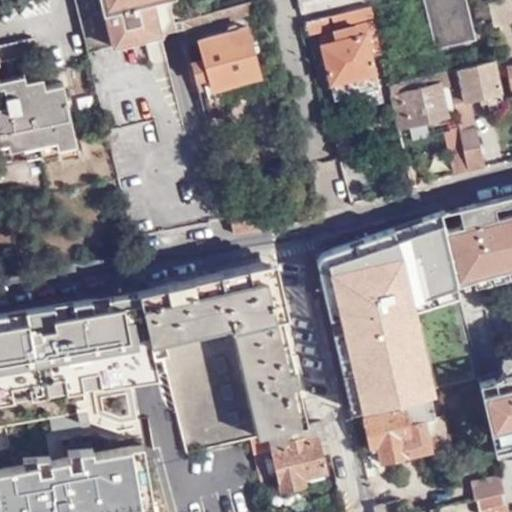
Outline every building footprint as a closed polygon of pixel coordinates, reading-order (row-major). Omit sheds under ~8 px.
[(74,0),(81,23),(105,18),(149,9),(155,35),(161,33),(153,1),(155,0),(74,0)] [(425,0),(437,46),(477,36),(475,31),(439,38),(431,0),(425,0)] [(431,0),(439,38),(475,31),(467,0),(431,0)] [(507,54),(511,53),(511,0),(489,0),(495,25),(501,24),(507,54)] [(252,1),(200,15),(181,19),(189,51),(198,49),(195,36),(200,35),(198,28),(255,11),(252,1)] [(381,54),(370,5),(340,11),(345,25),(332,27),(333,33),(320,36),(335,99),(381,88),(376,72),(373,73),(369,58),(381,54)] [(81,23),(87,52),(155,35),(149,9),(105,18),(81,23)] [(305,21),(308,35),(331,30),(327,15),(305,21)] [(191,61),(195,78),(209,74),(213,87),(261,74),(248,24),(238,26),(237,23),(230,26),(231,29),(200,37),(205,57),(191,61)] [(0,60),(34,54),(30,36),(0,42),(0,141),(5,141),(7,149),(52,139),(55,145),(73,141),(59,80),(41,84),(39,76),(23,79),(20,72),(0,76),(0,60)] [(454,102),(469,98),(487,93),(490,109),(505,105),(497,73),(507,71),(504,57),(485,61),(447,71),(450,85),(454,102)] [(388,85),(397,127),(449,114),(443,86),(450,85),(447,71),(398,83),(388,85)] [(459,128),(475,124),(469,98),(454,102),(459,128)] [(268,133),(285,128),(281,109),(264,113),(268,133)] [(149,123),(109,127),(112,150),(151,146),(149,123)] [(468,171),(486,167),(475,124),(459,128),(463,147),(468,171)] [(333,129),(341,160),(358,155),(350,125),(333,129)] [(455,175),(468,171),(463,147),(449,149),(455,175)] [(320,209),(349,204),(341,158),(312,163),(320,209)] [(234,232),(270,226),(264,201),(243,205),(233,159),(217,164),(234,232)] [(411,188),(426,183),(424,176),(420,177),(416,163),(406,165),(411,188)] [(288,222),(308,216),(302,191),(282,197),(288,222)] [(458,208),(440,215),(446,232),(474,227),(474,225),(484,223),(485,225),(496,222),(494,215),(511,211),(511,194),(467,205),(458,208)] [(446,232),(458,282),(473,277),(511,268),(511,211),(494,215),(496,222),(485,225),(484,223),(474,225),(474,227),(446,232)] [(440,215),(324,251),(320,254),(318,257),(317,262),(317,266),(329,328),(339,326),(342,335),(333,337),(352,410),(361,408),(428,391),(435,389),(415,313),(462,301),(458,282),(440,215)] [(248,438),(306,425),(295,378),(281,315),(286,313),(284,304),(276,272),(259,263),(202,273),(143,283),(158,360),(160,360),(183,453),(248,438)] [(0,310),(0,405),(11,403),(8,390),(33,385),(36,402),(88,392),(94,424),(118,433),(141,429),(134,392),(151,388),(163,386),(158,360),(143,283),(126,287),(0,310)] [(511,371),(509,373),(495,376),(498,386),(511,382),(511,371)] [(479,380),(495,449),(511,444),(511,382),(498,386),(495,376),(479,380)] [(428,391),(361,408),(370,445),(377,444),(382,462),(456,442),(450,413),(434,417),(428,391)] [(248,438),(261,492),(270,489),(261,454),(272,451),(281,490),(303,485),(301,479),(326,473),(318,442),(326,441),(322,421),(306,425),(248,438)] [(154,511),(143,447),(96,455),(94,445),(67,450),(68,457),(53,460),(52,454),(29,458),(33,465),(0,470),(0,511),(154,511)] [(472,481),(476,499),(505,492),(501,474),(472,481)] [(509,511),(505,492),(476,499),(479,511),(488,511),(496,510),(496,511),(509,511)] [(373,505),(374,511),(402,511),(399,498),(373,505)]
